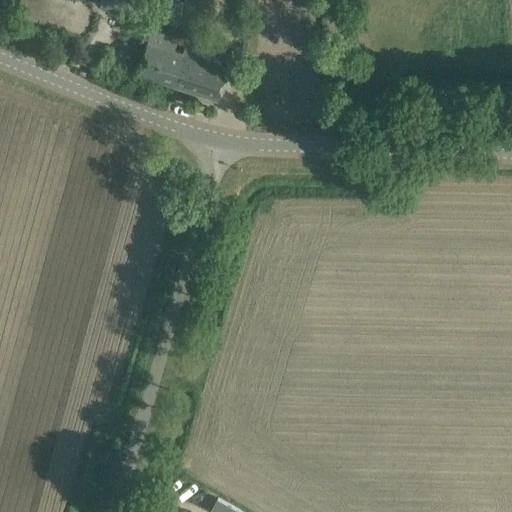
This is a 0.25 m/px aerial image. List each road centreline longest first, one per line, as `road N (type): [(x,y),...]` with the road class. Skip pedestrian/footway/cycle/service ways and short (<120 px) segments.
road 1 (unclassified): [(117,511),(220,143)]
road 2 (unclassified): [(511,154),(220,143)]
road 3 (unclassified): [(220,143),(0,62)]
